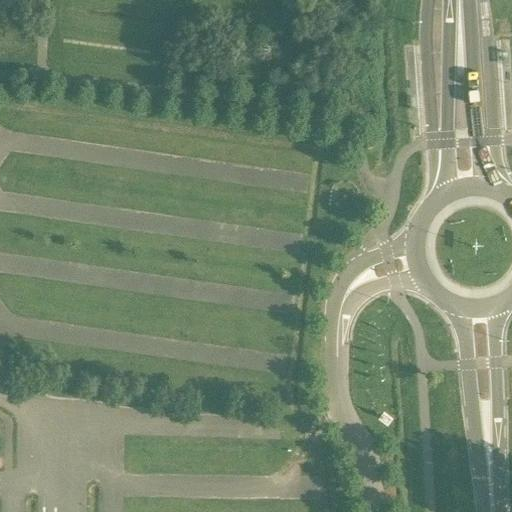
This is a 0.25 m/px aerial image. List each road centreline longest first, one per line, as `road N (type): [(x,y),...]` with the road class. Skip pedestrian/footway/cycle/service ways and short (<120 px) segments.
road 1 (unclassified): [(372,511),(356,439),(332,391),(334,319)]
road 2 (primary): [(458,46),(445,196)]
road 3 (primary): [(483,189),(471,79),(458,46)]
road 4 (primary): [(458,309),(470,401),(485,445)]
road 5 (primary): [(485,445),(495,397),(490,309)]
road 6 (unclassified): [(413,242),(347,272),(334,319)]
